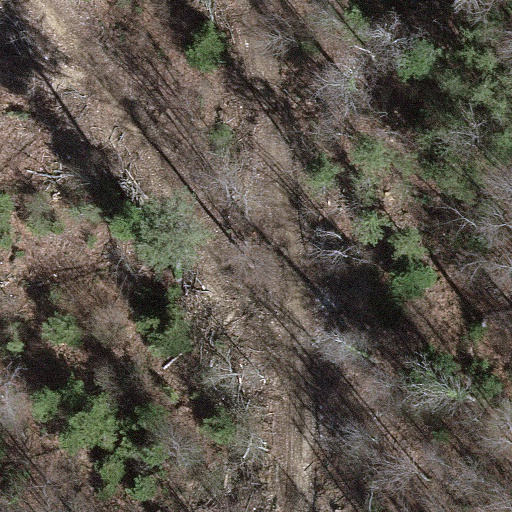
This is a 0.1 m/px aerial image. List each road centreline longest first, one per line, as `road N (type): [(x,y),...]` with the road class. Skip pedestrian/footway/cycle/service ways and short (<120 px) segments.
road 1 (track): [(48,0),(122,107),(214,216),(297,342)]
road 2 (track): [(297,342),(299,511)]
